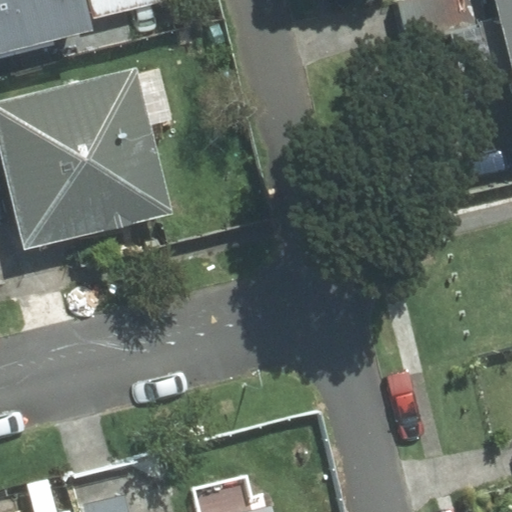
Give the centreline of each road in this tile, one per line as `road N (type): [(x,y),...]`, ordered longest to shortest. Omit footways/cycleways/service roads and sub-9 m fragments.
road 1 (residential): [(0,384),(329,303)]
road 2 (residential): [(251,0),(329,303)]
road 3 (residential): [(329,303),(388,511)]
